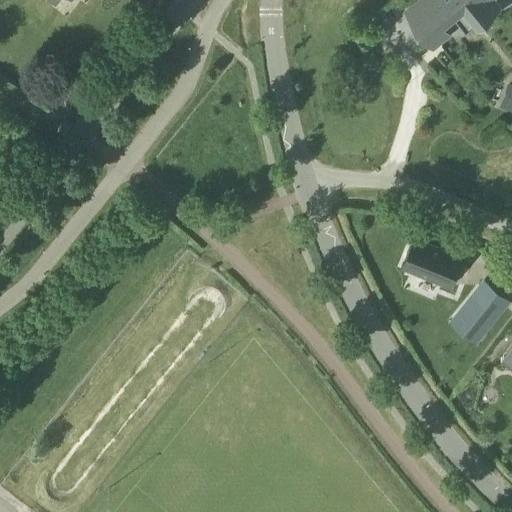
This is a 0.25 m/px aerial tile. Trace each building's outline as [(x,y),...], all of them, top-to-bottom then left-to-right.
[(417,0),(403,11),(433,48),(451,33),(443,24),(463,8),(477,26),(502,6),(496,0),(417,0)] [(412,72),(422,65),(411,50),(401,58),(412,72)] [(511,86),(509,85),(502,103),(511,107),(511,86)] [(478,170),(471,177),(486,192),(493,185),(478,170)] [(417,229),(401,259),(448,284),(464,255),(417,229)] [(482,278),(449,321),(475,341),(508,299),(482,278)]
